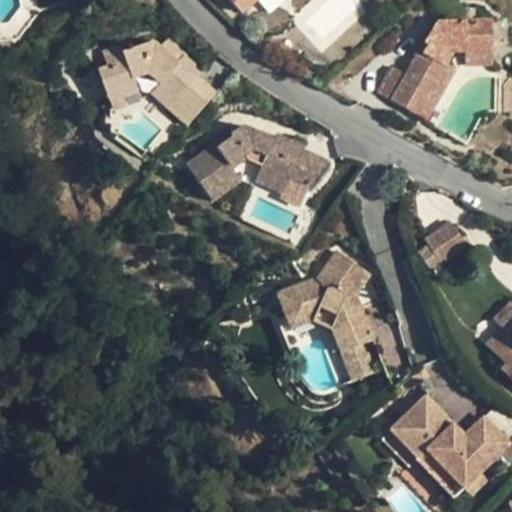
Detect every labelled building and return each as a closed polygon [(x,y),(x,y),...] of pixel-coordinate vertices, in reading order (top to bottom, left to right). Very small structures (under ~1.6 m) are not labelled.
[(231,0),(241,11),(252,0),(231,0)] [(441,7),(441,19),(464,19),(464,7),(441,7)] [(406,72),(390,98),(420,116),(427,104),(433,107),(455,70),(448,65),(456,50),(465,51),(465,57),(491,57),(491,20),(464,19),(441,19),(438,19),(427,36),(423,42),(426,44),(422,52),(418,51),(416,54),(406,72)] [(412,51),(416,54),(418,51),(422,52),(426,44),(423,42),(427,36),(422,34),(412,51)] [(168,35),(161,44),(178,58),(184,52),(185,51),(168,35)] [(178,58),(161,44),(155,38),(123,49),(126,59),(107,65),(99,68),(109,99),(124,94),(138,89),(134,76),(148,72),(159,82),(151,90),(169,106),(197,75),(203,69),(184,52),(178,58)] [(102,48),(107,65),(126,59),(123,49),(120,42),(102,48)] [(491,66),(491,57),(465,57),(465,65),(491,66)] [(375,90),(390,98),(406,72),(392,64),(375,90)] [(189,123),(216,92),(197,75),(169,106),(189,123)] [(127,106),(124,94),(109,99),(112,111),(127,106)] [(426,119),(433,107),(427,104),(420,116),(426,119)] [(245,122),(230,132),(232,134),(216,146),(215,144),(188,164),(212,199),(239,179),(230,165),(246,154),(250,158),(261,164),(255,177),(284,191),(290,177),(304,147),(305,145),(277,132),(275,136),(245,122)] [(209,136),(215,144),(216,146),(232,134),(230,132),(225,124),(209,136)] [(330,159),(304,147),(290,177),(309,185),(330,159)] [(299,206),(309,185),(290,177),(284,191),(281,198),(299,206)] [(424,239),(433,251),(441,263),(466,245),(451,222),(424,239)] [(375,340),(360,301),(353,302),(346,285),(360,265),(338,249),(316,278),(279,290),(286,310),(298,345),(321,337),(339,384),(375,371),(365,343),(375,340)] [(435,267),(441,263),(433,251),(427,255),(435,267)] [(370,272),(360,265),(346,285),(353,302),(360,301),(356,290),(370,272)] [(511,301),(494,319),(511,336),(511,337),(511,357),(502,369),(511,378),(511,301)] [(277,313),(290,347),(298,345),(286,310),(277,313)] [(490,357),(502,369),(511,357),(511,337),(511,336),(490,357)] [(387,431),(415,458),(424,451),(463,487),(508,442),(481,417),(462,436),(422,396),(387,431)] [(452,498),(463,487),(424,451),(415,458),(413,461),(452,498)]
